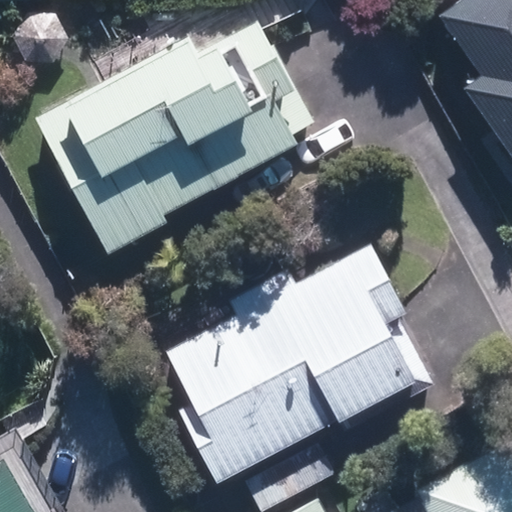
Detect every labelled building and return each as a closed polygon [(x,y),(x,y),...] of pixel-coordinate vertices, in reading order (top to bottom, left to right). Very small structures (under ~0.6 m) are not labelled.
[(511,0),(459,0),(439,13),(481,77),(469,85),(511,150),(511,0)] [(189,40),(38,119),(108,252),(159,225),(152,211),(316,125),(261,22),(197,55),(189,40)] [(193,405),(180,412),(217,484),(424,375),(360,253),(238,317),(166,355),(193,405)] [(511,511),(511,442),(416,492),(426,511),(511,511)] [(245,482),(260,511),(263,511),(334,474),(317,443),(245,482)] [(0,463),(0,511),(34,511),(4,461),(0,463)] [(291,511),(325,511),(317,498),(291,511)]
